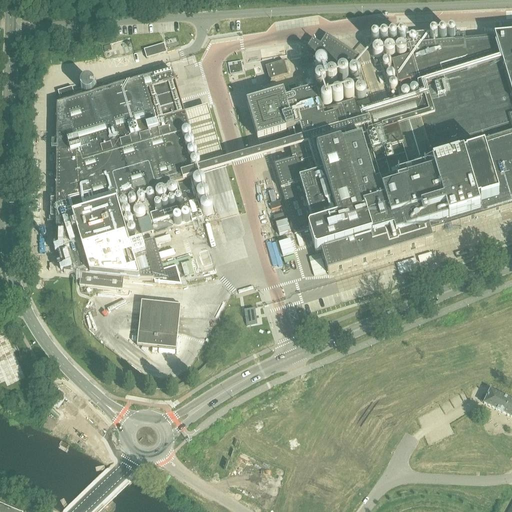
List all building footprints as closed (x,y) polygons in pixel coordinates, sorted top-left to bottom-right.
[(511,209),(511,36),(429,44),(428,33),(407,35),(407,46),(408,50),(410,56),(392,62),(399,84),(417,79),(426,111),(362,130),(355,103),(322,112),(318,101),(365,87),(362,78),(291,98),(291,101),(285,102),(284,98),(283,94),(248,105),(258,140),(287,131),(289,136),(286,137),(293,159),(273,165),(294,235),(314,229),(311,230),(309,232),(315,253),(318,254),(321,253),(328,275),(434,243),(431,234),(511,209)] [(337,69),(339,71),(361,64),(359,58),(326,36),(320,45),(313,40),(307,50),(337,69)] [(144,50),(147,59),(167,53),(164,43),(144,50)] [(201,68),(198,56),(192,58),(196,69),(201,68)] [(313,57),(301,59),(302,66),(314,64),(313,57)] [(241,62),(228,64),(230,74),(243,72),(241,62)] [(275,64),(266,67),(270,81),(288,75),(285,62),(275,64)] [(191,180),(204,176),(186,113),(173,71),(57,105),(57,198),(50,198),(50,221),(56,221),(56,246),(64,273),(81,275),(80,287),(123,292),(123,291),(124,280),(139,281),(142,280),(154,280),(143,242),(131,245),(118,202),(183,183),(195,221),(203,218),(191,180)] [(58,92),(61,100),(75,96),(73,87),(58,92)] [(192,94),(183,97),(185,105),(195,102),(192,94)] [(186,113),(204,176),(226,170),(226,169),(223,158),(208,107),(186,113)] [(260,147),(223,158),(226,169),(266,157),(290,150),(287,139),(260,147)] [(188,216),(177,219),(179,225),(190,222),(188,216)] [(149,218),(138,222),(143,236),(154,233),(149,218)] [(208,222),(200,225),(203,231),(211,229),(208,222)] [(169,234),(154,238),(156,244),(171,240),(169,234)] [(176,242),(161,245),(162,252),(177,249),(176,242)] [(163,258),(166,268),(182,264),(179,254),(163,258)] [(349,304),(365,299),(361,286),(344,291),(349,304)] [(182,304),(143,299),(142,308),(141,317),(140,326),(139,333),(178,337),(179,330),(180,321),(181,311),(182,304)] [(320,317),(331,313),(328,301),(316,305),(320,317)] [(256,324),(254,311),(251,311),(251,310),(244,311),(247,327),(251,326),(251,324),(256,324)] [(178,337),(139,333),(138,347),(177,351),(178,337)] [(484,404),(511,418),(511,401),(490,391),(487,397),(485,395),(482,397),(481,400),(481,403),(484,404)] [(278,450),(290,433),(278,425),(236,450),(235,451),(234,453),(233,454),(233,456),(234,458),(234,460),(235,461),(236,462),(238,463),(258,477),(265,468),(278,450)] [(303,511),(335,468),(311,451),(279,496),(301,511),(303,511)] [(0,511),(20,511),(0,503),(0,511)]
